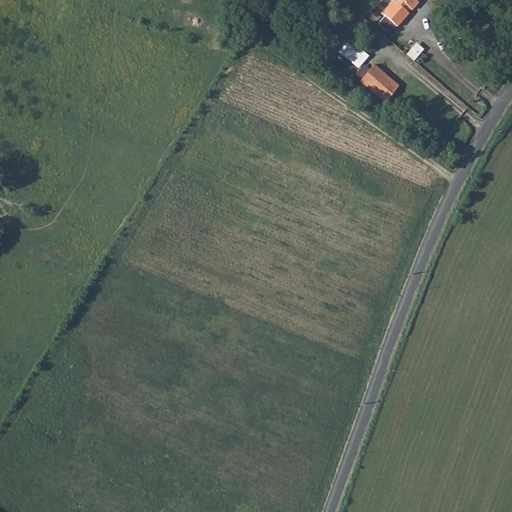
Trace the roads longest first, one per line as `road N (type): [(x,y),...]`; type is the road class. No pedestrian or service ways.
road 1 (unclassified): [(331,511),(458,180),(511,89)]
road 2 (track): [(484,131),(333,0)]
